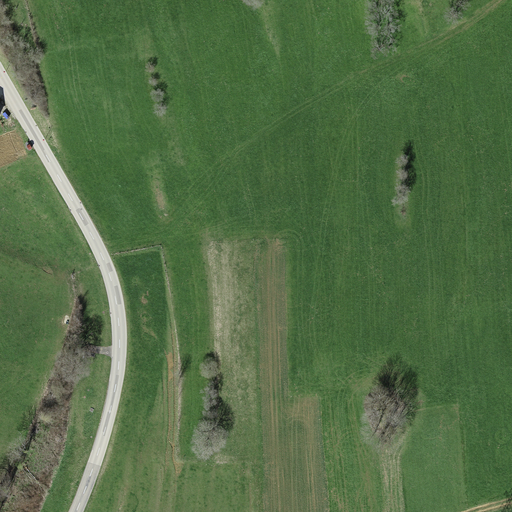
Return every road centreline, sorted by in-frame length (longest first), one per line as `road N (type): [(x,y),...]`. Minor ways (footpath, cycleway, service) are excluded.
road 1 (secondary): [(0,75),(102,256),(115,298),(117,376),(75,511)]
road 2 (track): [(213,176),(299,105),(501,0)]
